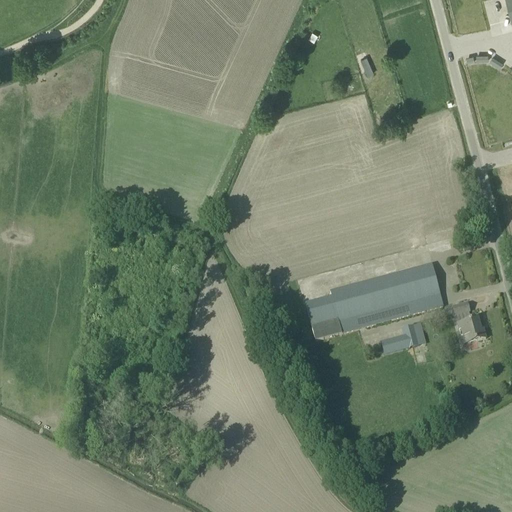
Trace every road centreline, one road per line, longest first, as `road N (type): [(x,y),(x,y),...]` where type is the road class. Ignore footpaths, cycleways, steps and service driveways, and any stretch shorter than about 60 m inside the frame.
road 1 (track): [(127,0),(107,50),(100,197),(209,239),(292,422),(357,511)]
road 2 (unclassified): [(511,292),(434,0)]
road 3 (track): [(0,81),(65,57),(113,25)]
